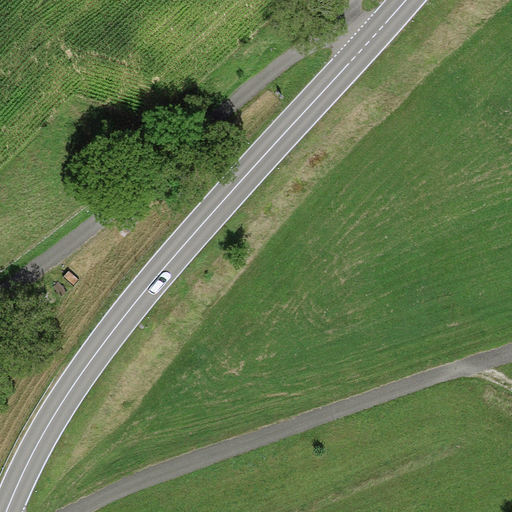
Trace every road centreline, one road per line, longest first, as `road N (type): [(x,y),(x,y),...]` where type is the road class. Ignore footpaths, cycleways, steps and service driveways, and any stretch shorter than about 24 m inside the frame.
road 1 (secondary): [(9,511),(57,406),(132,300),(368,43)]
road 2 (residential): [(368,43),(339,23),(0,295)]
